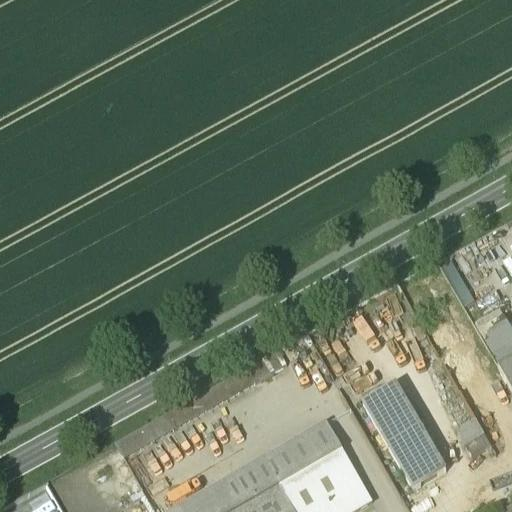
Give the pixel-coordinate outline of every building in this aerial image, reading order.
[(511,336),(486,352),(496,370),(511,360),(511,336)] [(114,447),(124,466),(286,369),(276,350),(114,447)] [(511,360),(496,370),(509,392),(511,390),(511,360)] [(360,406),(409,494),(445,473),(394,386),(360,406)] [(440,407),(463,448),(482,437),(458,396),(440,407)] [(323,426),(179,511),(239,511),(277,489),(339,454),(323,426)] [(482,437),(463,448),(470,460),(489,449),(482,437)] [(339,454),(277,489),(290,511),(357,511),(369,506),(339,454)] [(290,511),(277,489),(239,511),(290,511)] [(10,506),(12,511),(57,511),(56,509),(51,511),(44,492),(10,506)]
